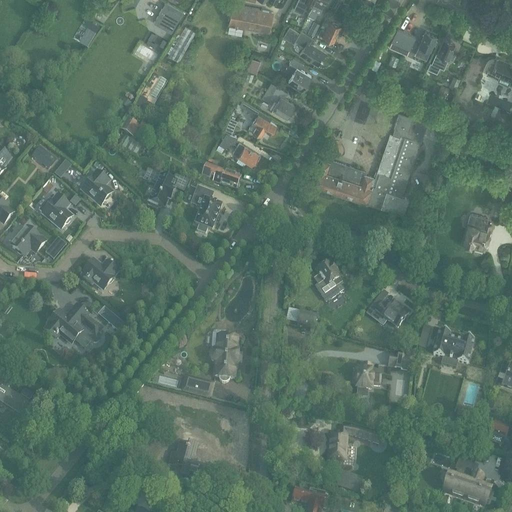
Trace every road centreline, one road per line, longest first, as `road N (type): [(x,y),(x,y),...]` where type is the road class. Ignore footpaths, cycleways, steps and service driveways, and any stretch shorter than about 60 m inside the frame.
road 1 (unclassified): [(27,511),(210,279)]
road 2 (residential): [(280,230),(259,511)]
road 3 (residential): [(280,230),(330,230),(441,302),(511,328)]
road 4 (residential): [(210,279),(162,240),(91,234),(55,274),(0,266)]
road 5 (unclassified): [(395,0),(276,191)]
